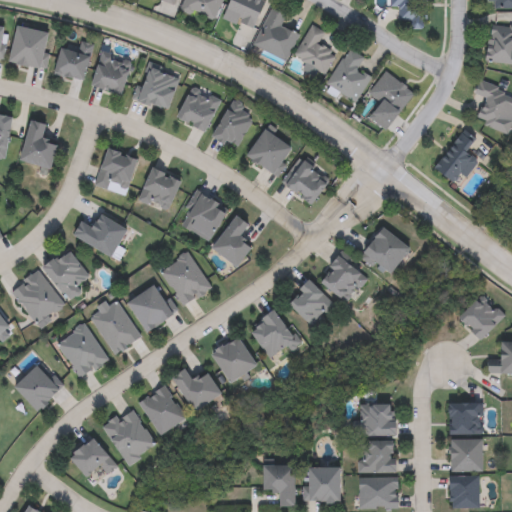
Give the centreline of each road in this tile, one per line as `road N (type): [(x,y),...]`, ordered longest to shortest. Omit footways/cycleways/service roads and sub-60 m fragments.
road 1 (tertiary): [(59,0),(247,76),(511,264)]
road 2 (residential): [(1,511),(58,432),(259,288),(311,245),(379,168)]
road 3 (residential): [(0,89),(128,131),(206,172),(311,245)]
road 4 (residential): [(0,261),(53,218),(95,117)]
road 5 (residential): [(422,511),(422,395),(448,366)]
road 6 (residential): [(321,0),(446,83)]
